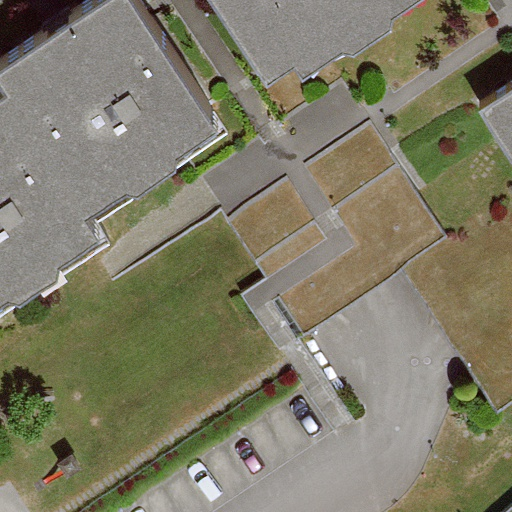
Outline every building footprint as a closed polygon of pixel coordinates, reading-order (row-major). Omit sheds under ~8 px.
[(0,273),(2,273),(9,283),(21,287),(58,262),(59,250),(51,238),(92,211),(79,191),(119,164),(127,177),(139,179),(176,154),(179,143),(171,131),(212,102),(143,0),(86,0),(0,58),(0,77),(4,83),(0,85),(0,273)] [(373,284),(180,0),(143,0),(212,102),(171,131),(179,143),(176,154),(139,179),(127,177),(119,164),(79,191),(92,211),(51,238),(59,250),(58,262),(21,287),(9,283),(2,273),(0,273),(0,311),(111,237),(98,218),(187,158),(304,331),(373,284)] [(400,266),(449,233),(327,53),(354,35),(342,34),(333,21),(293,47),(285,34),(257,53),(220,0),(180,0),(373,284),(400,266)] [(220,0),(257,53),(285,34),(293,47),(333,21),(342,34),(354,35),(392,10),(392,0),(220,0)] [(392,0),(392,10),(406,0),(392,0)] [(511,78),(476,102),(511,155),(511,78)] [(511,191),(449,233),(400,266),(497,410),(511,399),(511,191)] [(33,511),(10,477),(0,483),(0,511),(33,511)]
